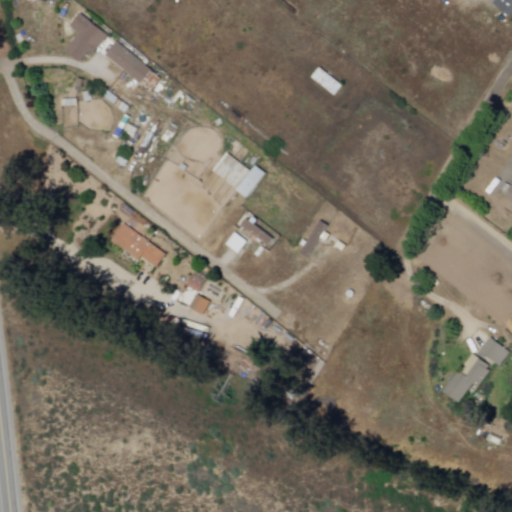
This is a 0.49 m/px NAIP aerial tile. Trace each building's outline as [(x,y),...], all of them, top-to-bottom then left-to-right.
[(511,0),(511,19),(495,5),(499,0),(511,0)] [(85,16),(78,24),(85,29),(69,51),(85,63),(92,53),(96,56),(111,36),(85,16)] [(119,43),(107,57),(143,86),(155,72),(119,43)] [(332,96),(340,86),(316,69),(309,79),(332,96)] [(230,154),(215,173),(249,200),(269,175),(259,167),(255,173),(230,154)] [(511,188),(509,186),(500,199),(511,206),(511,188)] [(250,219),(244,227),(272,248),(277,240),(250,219)] [(323,222),(303,255),(312,260),(332,227),(323,222)] [(127,225),(114,243),(141,262),(144,258),(160,269),(169,256),(127,225)] [(197,275),(189,288),(202,294),(209,281),(197,275)] [(200,296),(193,309),(206,316),(213,303),(200,296)] [(494,339),(511,354),(511,356),(503,367),(489,357),(487,359),(482,355),(494,339)] [(447,392),(462,404),(477,386),(482,389),(494,373),(491,371),(493,368),(477,356),(467,368),(469,369),(465,375),(462,373),(447,392)]
